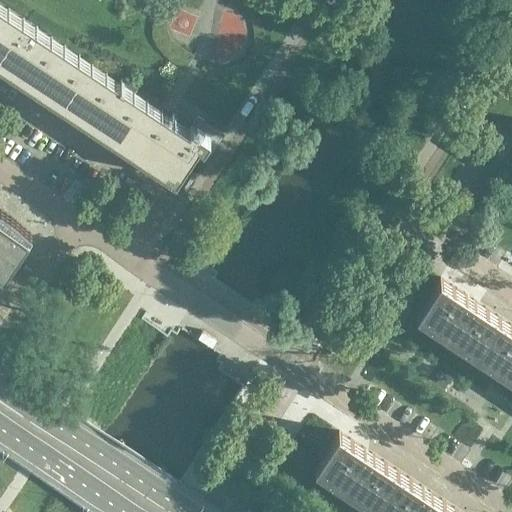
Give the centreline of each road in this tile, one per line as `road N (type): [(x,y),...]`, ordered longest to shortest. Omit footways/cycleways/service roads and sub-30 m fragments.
road 1 (residential): [(507,511),(127,260)]
road 2 (residential): [(127,260),(160,192),(0,85)]
road 3 (secondary): [(190,511),(0,384)]
road 4 (residential): [(127,260),(0,172)]
road 5 (secondary): [(0,425),(128,511)]
